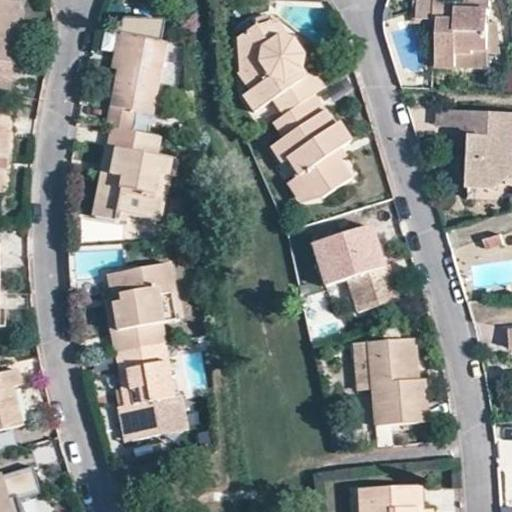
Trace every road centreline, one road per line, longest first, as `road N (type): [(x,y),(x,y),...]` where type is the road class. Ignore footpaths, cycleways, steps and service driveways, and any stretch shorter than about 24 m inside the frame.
road 1 (residential): [(364,0),(457,352),(482,511)]
road 2 (residential): [(70,0),(41,244),(54,353),(100,511)]
